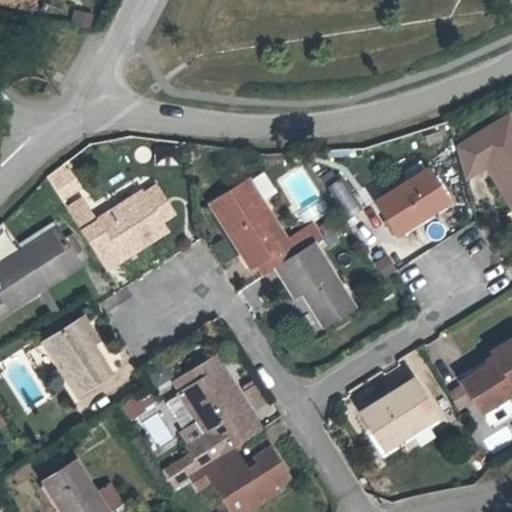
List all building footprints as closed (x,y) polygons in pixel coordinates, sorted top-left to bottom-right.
[(69,24),(89,26),(91,11),(71,9),(69,24)] [(511,117),(510,114),(456,145),(465,181),(489,170),(511,206),(511,117)] [(396,235),(448,201),(427,168),(424,170),(419,162),(403,172),(408,180),(375,201),(396,235)] [(66,164),(48,176),(64,200),(82,189),(66,164)] [(275,193),(262,173),(248,181),(261,202),(275,193)] [(341,180),(328,188),(341,211),(355,203),(341,180)] [(287,242),(261,202),(248,181),(212,204),(251,266),(257,262),(265,274),(276,267),(314,244),(322,239),(315,229),(301,238),(299,234),(287,242)] [(147,197),(158,190),(155,185),(144,192),(147,197)] [(105,269),(167,229),(161,220),(172,213),(158,190),(147,197),(144,192),(143,191),(95,222),(81,199),(66,208),(105,269)] [(328,235),(341,227),(336,219),(323,227),(328,235)] [(22,252),(57,229),(52,222),(17,244),(22,252)] [(79,264),(74,255),(82,249),(72,233),(63,238),(57,229),(22,252),(44,287),(79,264)] [(354,307),(314,244),(276,267),(294,297),(305,290),(310,298),(307,300),(323,326),(354,307)] [(0,314),(44,287),(22,252),(0,265),(0,314)] [(112,373),(78,319),(42,342),(76,396),(112,373)] [(482,411),(511,392),(511,335),(489,350),(495,360),(462,379),(482,411)] [(260,429),(221,368),(219,369),(212,359),(174,383),(181,394),(183,392),(199,417),(212,437),(201,445),(198,440),(188,446),(192,453),(165,470),(174,484),(188,475),(234,446),(260,429)] [(384,449),(436,416),(413,380),(361,412),(384,449)] [(147,387),(142,381),(135,385),(139,392),(147,387)] [(467,399),(459,387),(448,393),(456,406),(467,399)] [(212,437),(199,417),(178,431),(188,446),(198,440),(201,445),(212,437)] [(273,485),(289,474),(271,446),(254,457),(258,464),(249,470),(244,463),(234,446),(188,475),(197,489),(210,481),(229,511),(244,503),(248,509),(277,491),(273,485)] [(249,470),(258,464),(254,457),(244,463),(249,470)] [(108,511),(98,495),(75,459),(42,480),(61,511),(108,511)] [(109,511),(122,504),(111,487),(98,495),(108,511),(109,511)] [(229,511),(244,511),(248,509),(244,503),(229,511)]
